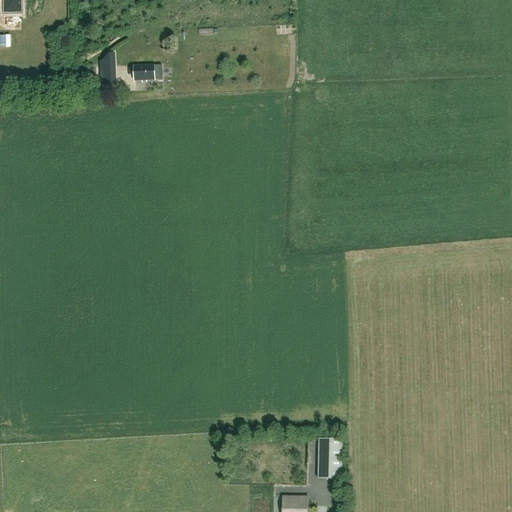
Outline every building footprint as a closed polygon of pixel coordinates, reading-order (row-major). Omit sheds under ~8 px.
[(116,83),(116,63),(99,64),(100,84),(116,83)] [(163,79),(163,65),(155,66),(155,65),(134,66),(135,81),(155,80),(163,79)] [(342,480),(343,440),(319,439),(318,479),(342,480)] [(231,511),(241,511),(241,507),(248,507),(247,487),(231,488),(231,511)] [(284,498),(283,511),(307,511),(308,498),(284,498)]
